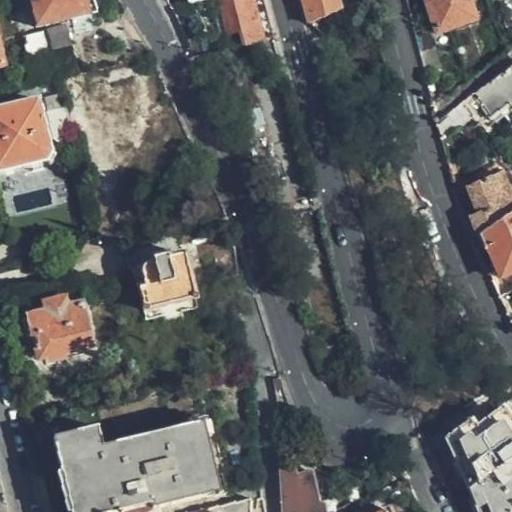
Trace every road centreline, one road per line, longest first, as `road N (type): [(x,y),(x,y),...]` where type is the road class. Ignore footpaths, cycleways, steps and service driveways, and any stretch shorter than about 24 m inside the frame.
road 1 (trunk): [(511,482),(0,357)]
road 2 (trunk): [(0,390),(503,511)]
road 3 (tertiary): [(384,411),(285,0)]
road 4 (tertiary): [(388,0),(446,225),(511,357)]
road 5 (residential): [(273,511),(248,286),(257,243)]
road 6 (tertiary): [(141,0),(257,243)]
road 7 (tertiary): [(257,243),(308,388),(326,416),(357,426),(384,411)]
